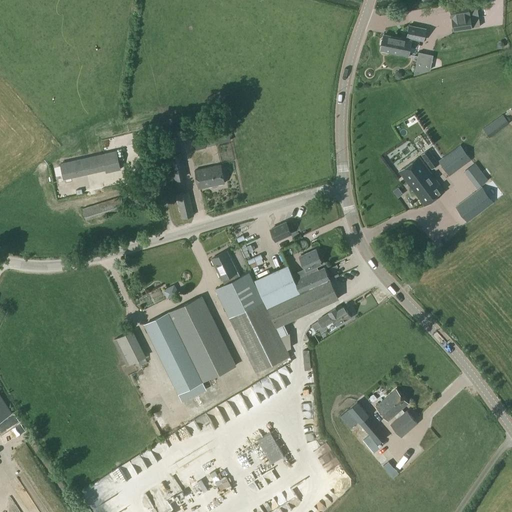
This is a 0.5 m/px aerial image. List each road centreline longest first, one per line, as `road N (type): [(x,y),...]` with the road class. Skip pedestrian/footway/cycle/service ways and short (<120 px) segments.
road 1 (unclassified): [(0,261),(39,268),(90,261),(342,185)]
road 2 (tertiary): [(511,429),(368,258),(342,185)]
road 3 (tertiary): [(342,185),(343,82),(369,0)]
road 4 (unknown): [(383,277),(311,316),(295,392)]
road 5 (unknown): [(142,511),(151,477),(189,442),(248,415)]
road 6 (unknown): [(295,392),(295,434),(313,475),(295,511)]
road 7 (unknown): [(359,243),(404,214),(430,209),(462,175)]
